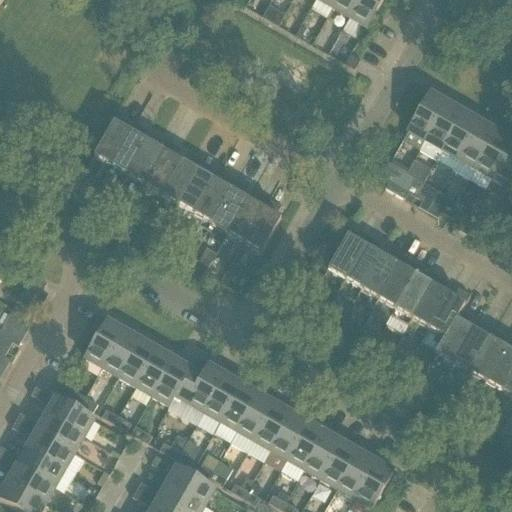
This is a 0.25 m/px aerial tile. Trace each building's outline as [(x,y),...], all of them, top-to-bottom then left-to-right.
[(331,15),(339,0),(317,0),(314,6),(331,15)] [(348,25),(362,0),(339,0),(331,15),(348,25)] [(365,35),(385,0),(362,0),(348,25),(365,35)] [(343,71),(353,77),(359,66),(349,60),(343,71)] [(423,147),(445,111),(427,101),(406,137),(423,147)] [(440,157),(461,120),(445,111),(423,147),(440,157)] [(457,167),(478,130),(461,120),(440,157),(457,167)] [(109,175),(135,129),(123,122),(117,133),(112,129),(91,165),(109,175)] [(125,184),(146,149),(141,146),(147,136),(135,129),(109,175),(125,184)] [(473,176),(495,139),(478,130),(457,167),(452,175),(469,184),(473,176)] [(490,186),(511,149),(495,139),(473,176),(490,186)] [(142,194),(168,148),(156,142),(151,152),(146,149),(125,184),(121,192),(138,201),(142,194)] [(159,203),(179,168),(174,165),(180,155),(168,148),(142,194),(159,203)] [(511,188),(511,149),(490,186),(508,196),(511,188)] [(175,213),(201,168),(190,161),(184,171),(179,168),(159,203),(175,213)] [(413,204),(428,177),(431,172),(414,163),(393,200),(403,206),(406,200),(413,204)] [(192,223),(212,187),(207,184),(213,174),(201,168),(175,213),(192,223)] [(405,179),(388,169),(379,184),(387,189),(383,195),(393,200),(405,179)] [(209,232),(235,187),(223,180),(217,190),(212,187),(192,223),(209,232)] [(225,242),(246,207),(241,204),(247,194),(235,187),(209,232),(225,242)] [(429,193),(422,189),(413,204),(421,208),(429,193)] [(242,251),(268,206),(256,199),(250,209),(246,207),(225,242),(242,251)] [(447,223),(455,208),(447,204),(439,218),(447,223)] [(259,261),(280,226),(274,223),(280,213),(268,206),(242,251),(259,261)] [(454,227),(462,212),(455,208),(447,223),(454,227)] [(489,227),(480,222),(472,237),(481,242),(489,227)] [(212,276),(226,244),(208,235),(194,267),(212,276)] [(342,288),(368,243),(356,237),(351,247),(345,243),(319,288),(336,298),(342,288)] [(358,298),(379,263),(374,260),(380,250),(368,243),(342,288),(358,298)] [(375,308),(402,263),(390,256),(384,266),(379,263),(358,298),(375,308)] [(392,317),(412,282),(407,279),(413,269),(402,263),(375,308),(392,317)] [(408,327),(435,282),(423,275),(417,285),(412,282),(392,317),(408,327)] [(31,280),(31,281),(26,288),(41,297),(46,289),(31,280)] [(425,336),(446,301),(441,299),(446,288),(435,282),(408,327),(425,336)] [(442,346),(460,316),(460,317),(469,301),(457,294),(451,304),(446,301),(425,336),(420,345),(436,354),(441,345),(442,346)] [(16,307),(12,315),(27,323),(31,316),(16,307)] [(27,323),(12,315),(8,322),(22,330),(27,323)] [(449,371),(470,336),(465,333),(471,323),(460,317),(460,316),(442,346),(441,345),(432,361),(449,371)] [(100,375),(121,339),(104,329),(83,365),(100,375)] [(466,381),(493,336),(481,329),(475,339),(470,336),(449,371),(466,381)] [(483,390),(504,356),(499,353),(505,343),(493,336),(466,381),(461,389),(478,399),(483,390)] [(117,385),(138,348),(121,339),(100,375),(117,385)] [(0,341),(0,352),(7,356),(12,349),(0,341)] [(133,394),(154,358),(138,348),(117,385),(133,394)] [(500,400),(511,378),(511,352),(508,358),(504,356),(483,390),(478,399),(494,409),(500,400)] [(150,404),(171,367),(154,358),(133,394),(150,404)] [(173,403),(188,377),(180,373),(171,367),(150,404),(159,409),(167,414),(173,403)] [(202,420),(223,383),(222,383),(205,373),(199,384),(188,377),(173,403),(184,410),(202,420)] [(511,406),(511,378),(500,400),(511,406)] [(223,383),(202,420),(218,429),(239,393),(223,383)] [(29,401),(44,409),(48,401),(34,393),(29,401)] [(235,439),(256,402),(239,393),(218,429),(235,439)] [(78,413),(83,404),(70,397),(65,405),(78,413)] [(251,449),(273,412),(256,402),(235,439),(251,449)] [(91,420),(96,412),(83,404),(78,413),(91,420)] [(82,443),(92,427),(92,426),(55,405),(45,422),(82,443)] [(268,458),(289,422),(273,412),(251,449),(268,458)] [(112,432),(116,423),(104,416),(99,424),(112,432)] [(19,419),(15,426),(28,434),(32,427),(19,419)] [(82,443),(45,422),(35,438),(72,460),(82,443)] [(285,468),(306,431),(289,422),(268,458),(285,468)] [(129,431),(116,423),(112,432),(124,439),(129,431)] [(28,434),(15,426),(10,434),(24,442),(28,434)] [(302,478),(323,441),(306,431),(285,468),(302,478)] [(133,433),(128,441),(146,451),(151,443),(133,433)] [(35,438),(26,455),(62,477),(72,460),(35,438)] [(318,487),(339,451),(323,441),(302,478),(318,487)] [(176,443),(169,454),(179,459),(185,449),(176,443)] [(198,456),(185,449),(179,459),(192,467),(198,456)] [(157,458),(174,468),(179,459),(169,454),(162,450),(157,458)] [(335,497),(356,460),(339,451),(318,487),(335,497)] [(0,452),(0,462),(9,468),(13,460),(0,452)] [(26,455),(16,472),(53,493),(62,477),(26,455)] [(192,467),(179,459),(174,468),(187,475),(192,467)] [(351,506),(373,470),(356,460),(335,497),(351,506)] [(206,461),(200,471),(212,478),(218,468),(206,461)] [(9,468),(0,462),(0,472),(4,475),(9,468)] [(150,470),(163,478),(168,470),(154,463),(150,470)] [(371,511),(390,480),(373,470),(351,506),(361,511),(371,511)] [(207,487),(212,478),(200,471),(195,480),(207,487)] [(53,493),(16,472),(6,489),(43,510),(53,493)] [(175,474),(165,491),(201,511),(202,511),(212,496),(175,474)] [(212,478),(207,487),(219,494),(224,485),(212,478)] [(139,488),(135,496),(149,504),(153,496),(139,488)] [(41,511),(43,510),(6,489),(0,499),(0,507),(8,511),(41,511)] [(228,499),(241,506),(245,497),(233,490),(228,499)] [(201,511),(165,491),(156,508),(162,511),(201,511)] [(149,504),(135,496),(131,504),(144,511),(149,504)] [(258,505),(245,497),(241,506),(251,511),(254,511),(258,506),(258,505)] [(269,511),(281,511),(283,509),(271,502),(266,510),(269,511)]
